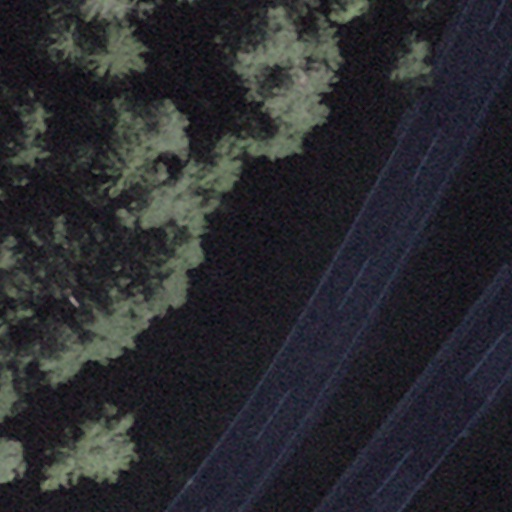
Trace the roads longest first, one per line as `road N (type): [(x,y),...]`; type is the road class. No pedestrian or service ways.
road 1 (primary): [(195,511),(246,451),(343,295),(501,0)]
road 2 (primary): [(511,311),(350,511)]
